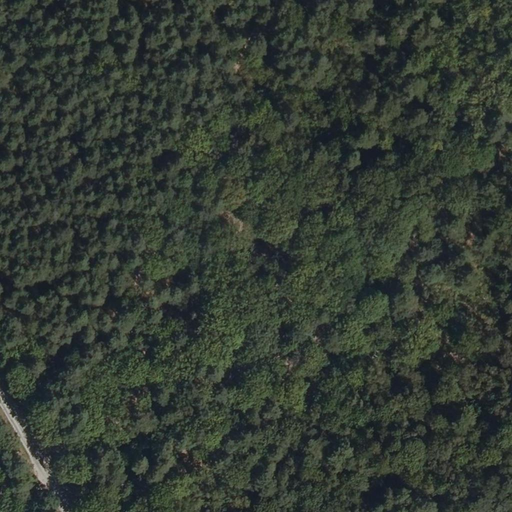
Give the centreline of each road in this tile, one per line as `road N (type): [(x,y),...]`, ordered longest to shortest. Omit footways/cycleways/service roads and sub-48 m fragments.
road 1 (track): [(34,511),(217,202),(314,0)]
road 2 (secondary): [(0,394),(67,511)]
